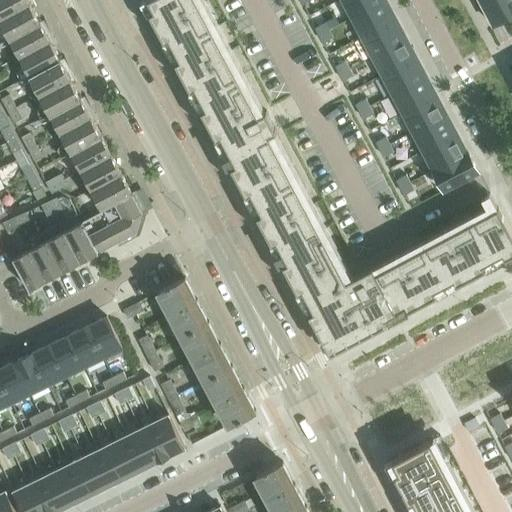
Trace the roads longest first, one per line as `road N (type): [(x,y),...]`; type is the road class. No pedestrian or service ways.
road 1 (tertiary): [(91,0),(215,232)]
road 2 (residential): [(15,332),(215,232)]
road 3 (residential): [(313,412),(511,312)]
road 4 (residential): [(130,511),(313,412)]
road 5 (tertiary): [(215,232),(313,412)]
road 6 (residential): [(511,174),(418,0)]
